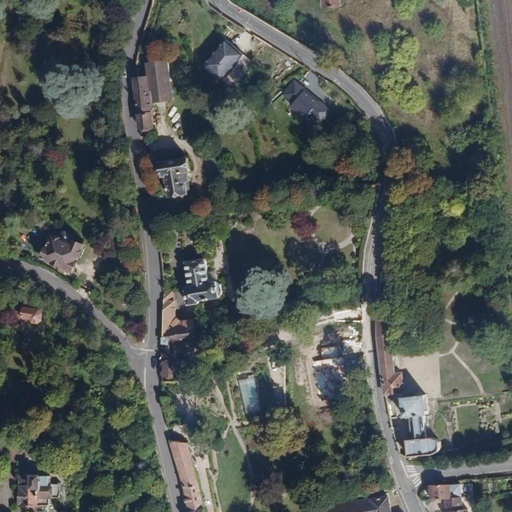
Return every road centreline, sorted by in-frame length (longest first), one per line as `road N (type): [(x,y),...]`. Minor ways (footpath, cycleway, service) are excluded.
road 1 (residential): [(401,474),(375,372),(372,310),(390,145),(379,120),(331,69),(222,0)]
road 2 (tertiary): [(143,0),(123,77),(153,241),(150,363)]
road 3 (tertiary): [(0,264),(40,272),(150,363)]
road 4 (tertiary): [(150,363),(181,511)]
